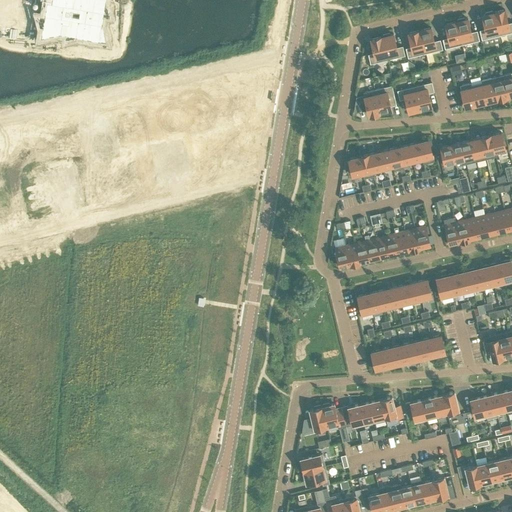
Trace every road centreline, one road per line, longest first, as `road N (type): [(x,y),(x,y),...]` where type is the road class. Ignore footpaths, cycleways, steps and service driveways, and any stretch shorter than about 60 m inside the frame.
road 1 (residential): [(292,56),(0,120)]
road 2 (residential): [(0,242),(272,178)]
road 3 (residential): [(249,315),(0,368)]
road 4 (residential): [(230,432),(0,485)]
road 5 (residential): [(485,0),(354,30),(338,126)]
road 6 (residential): [(511,238),(332,277)]
road 7 (residential): [(355,380),(311,383),(293,398),(274,511)]
road 8 (residential): [(338,126),(511,112)]
road 9 (residential): [(338,126),(316,257),(332,277)]
road 10 (residential): [(355,380),(511,367)]
road 11 (unclassified): [(249,315),(272,178)]
road 12 (unclassified): [(272,178),(292,56)]
